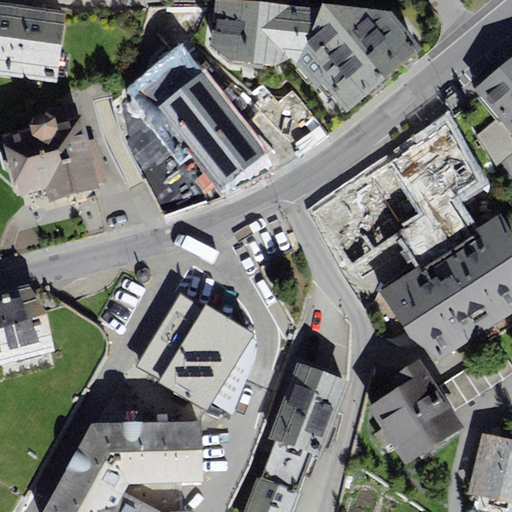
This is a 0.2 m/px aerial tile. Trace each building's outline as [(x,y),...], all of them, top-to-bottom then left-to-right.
[(348,113),(422,49),(392,10),(322,3),(320,8),(218,0),(215,0),(212,44),(233,63),(296,64),(348,113)] [(0,2),(0,75),(56,83),(65,11),(0,2)] [(194,148),(223,186),(263,155),(182,50),(124,96),(140,138),(155,124),(181,158),(194,148)] [(499,119),(511,107),(511,57),(474,90),(499,119)] [(292,84),(275,99),(261,82),(239,101),(279,147),(317,114),(292,84)] [(511,107),(499,119),(511,133),(511,107)] [(49,201),(100,188),(81,115),(57,121),(56,118),(46,112),(35,115),(30,124),(31,127),(2,135),(17,196),(46,189),(49,201)] [(443,123),(310,207),(349,269),(405,234),(423,263),(470,234),(450,202),(481,182),(443,123)] [(423,263),(380,291),(410,339),(442,359),(511,314),(511,233),(500,215),(470,234),(423,263)] [(0,365),(54,352),(48,314),(31,285),(0,290),(0,365)] [(182,293),(139,368),(161,380),(159,383),(208,411),(212,403),(231,414),(253,363),(257,341),(251,338),(254,334),(229,320),(182,293)] [(511,366),(503,349),(444,380),(457,405),(511,376),(511,366)] [(368,407),(406,465),(465,427),(420,358),(393,376),(400,386),(368,407)] [(323,457),(350,382),(296,363),(270,437),(276,440),(263,478),(257,476),(244,511),(296,511),(303,494),(298,492),(312,453),(323,457)] [(202,421),(93,423),(130,484),(204,480),(202,421)] [(113,511),(125,491),(130,484),(93,423),(44,511),(113,511)] [(468,493),(511,503),(511,440),(482,434),(468,493)] [(161,511),(125,491),(113,511),(161,511)]
